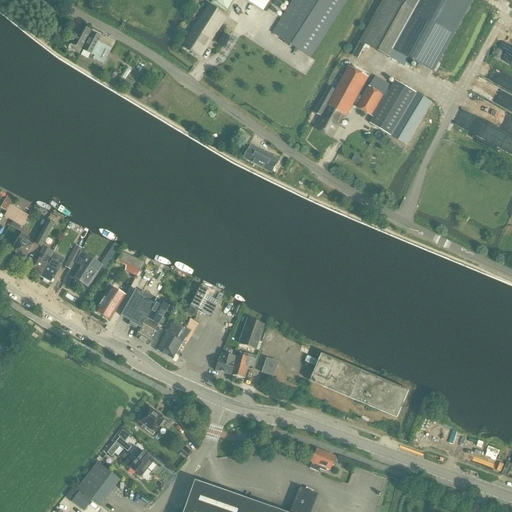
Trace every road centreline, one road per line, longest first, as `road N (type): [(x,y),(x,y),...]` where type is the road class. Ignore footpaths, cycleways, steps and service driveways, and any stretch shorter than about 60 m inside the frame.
road 1 (tertiary): [(511,274),(402,223),(147,53),(49,0)]
road 2 (secondary): [(511,498),(312,427)]
road 3 (unknown): [(200,457),(235,472),(314,482),(349,509)]
road 4 (unclassified): [(227,404),(196,464),(157,511)]
road 5 (secondary): [(108,343),(0,279)]
